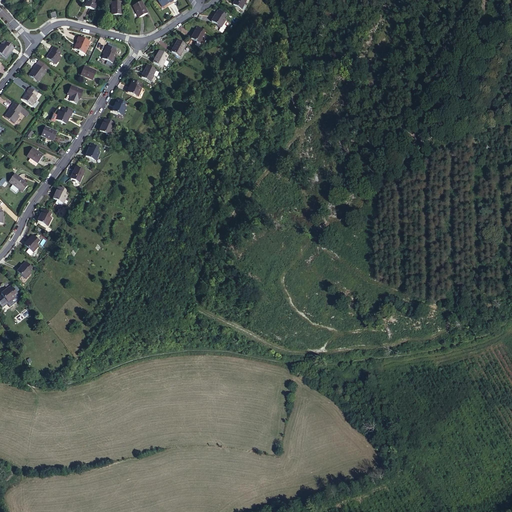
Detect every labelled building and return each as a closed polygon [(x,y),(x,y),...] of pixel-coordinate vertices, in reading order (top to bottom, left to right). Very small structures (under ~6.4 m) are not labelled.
[(94,10),(97,0),(87,0),(85,7),(94,10)] [(241,9),(245,0),(235,0),(233,5),(241,9)] [(112,15),(121,15),(121,2),(112,2),(112,15)] [(139,17),(147,13),(141,2),(133,6),(139,17)] [(225,15),(219,11),(218,11),(211,22),(221,28),(223,24),(225,20),(223,19),(225,15)] [(191,39),(201,44),(205,36),(203,35),(205,31),(197,27),(191,39)] [(84,54),(90,42),(78,37),(77,41),(74,49),(84,54)] [(179,57),(186,45),(177,41),(171,52),(179,57)] [(14,48),(13,47),(6,42),(4,46),(2,44),(0,46),(0,54),(5,58),(11,51),(11,52),(14,48)] [(59,56),(61,53),(53,46),(50,50),(51,51),(46,58),(55,65),(61,57),(59,56)] [(116,55),(114,54),(116,50),(106,46),(104,50),(105,50),(102,59),(112,63),(116,55)] [(161,68),(168,56),(159,51),(153,63),(161,68)] [(29,76),(38,83),(49,68),(39,60),(33,68),(34,69),(29,76)] [(150,82),(156,70),(147,66),(141,78),(150,82)] [(92,80),(96,71),(84,67),(80,75),(92,80)] [(127,93),(138,97),(141,89),(139,88),(140,84),(132,80),(127,93)] [(79,100),(83,91),(71,86),(67,95),(71,97),(69,101),(76,104),(78,100),(79,100)] [(35,97),(38,94),(37,94),(31,89),(29,88),(27,92),(28,92),(23,99),(32,106),(37,98),(35,97)] [(124,106),(125,103),(117,99),(112,111),(122,116),(126,107),(124,106)] [(23,114),(25,111),(14,102),(12,106),(11,106),(9,109),(10,110),(4,117),(14,124),(19,116),(17,115),(19,112),(23,114)] [(67,111),(62,109),(61,112),(59,112),(58,116),(53,114),(51,121),(55,123),(56,120),(66,124),(69,116),(70,117),(72,112),(71,112),(67,111)] [(99,131),(110,136),(113,127),(111,126),(113,122),(105,119),(99,131)] [(53,141),(56,132),(45,127),(41,136),(53,141)] [(85,156),(96,161),(100,153),(97,152),(99,148),(90,144),(85,156)] [(38,164),(43,156),(32,149),(27,156),(30,158),(38,164)] [(79,183),(84,171),(76,167),(70,179),(79,183)] [(22,192),(28,184),(14,174),(9,182),(22,192)] [(65,194),(66,191),(61,188),(59,187),(53,199),(57,200),(63,203),(67,195),(65,194)] [(37,221),(47,226),(51,218),(49,217),(51,213),(43,210),(37,221)] [(37,244),(39,241),(32,235),(24,245),(33,252),(38,246),(37,244)] [(30,271),(32,267),(26,262),(17,272),(26,279),(31,272),(30,271)] [(14,295),(17,293),(11,286),(1,294),(8,303),(15,297),(14,295)]
